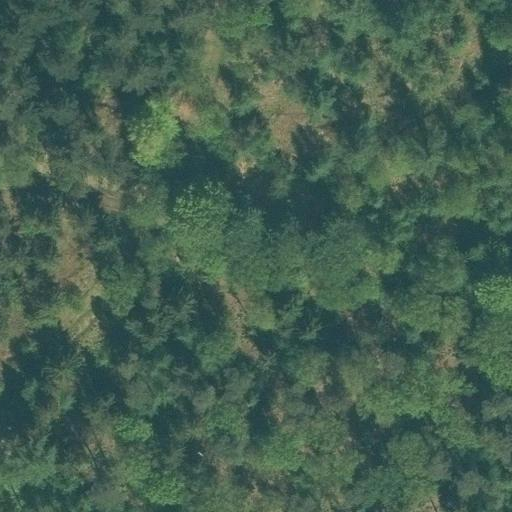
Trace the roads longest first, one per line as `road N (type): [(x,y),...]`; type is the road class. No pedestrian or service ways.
road 1 (track): [(0,167),(511,318)]
road 2 (track): [(218,0),(150,223),(0,391)]
